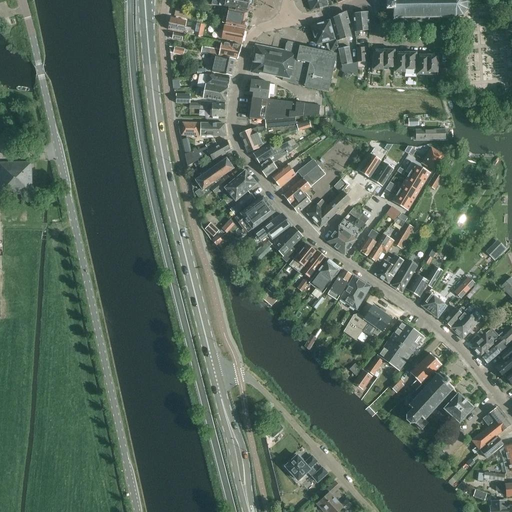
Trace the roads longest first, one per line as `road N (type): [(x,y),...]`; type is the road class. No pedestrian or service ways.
road 1 (unclassified): [(511,416),(469,357),(312,239),(248,165),(231,121),(237,77),(259,30),(286,22)]
road 2 (unclassified): [(136,511),(22,0)]
road 3 (primary): [(213,371),(168,190),(144,0)]
road 4 (residential): [(376,511),(254,381),(213,371)]
road 5 (residential): [(371,0),(377,41),(447,45),(447,58)]
